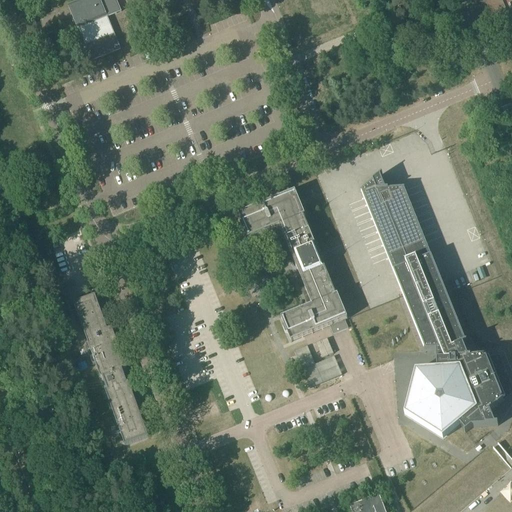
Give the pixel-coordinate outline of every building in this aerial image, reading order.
[(84,0),(69,7),(69,8),(72,16),(78,29),(106,17),(107,18),(108,18),(121,12),(118,6),(117,2),(115,0),(84,0)] [(404,12),(406,19),(411,17),(413,16),(418,14),(415,8),(404,12)] [(115,36),(86,47),(92,62),(94,61),(120,50),(118,43),(115,44),(112,37),(115,36)] [(361,190),(364,198),(373,194),(398,254),(387,258),(425,352),(435,352),(437,385),(425,385),(419,410),(441,423),(450,416),(465,434),(470,429),(494,428),(489,413),(511,394),(511,388),(499,357),(467,358),(462,346),(465,345),(424,243),(414,247),(392,188),(384,188),(379,175),(361,190)] [(239,216),(245,232),(249,240),(273,230),(280,227),(281,231),(293,261),(294,262),(298,271),(298,273),(310,302),(311,304),(312,306),(313,309),(306,311),(305,309),(281,319),(285,328),(288,335),(291,343),(304,338),(333,326),(342,322),(347,320),(338,296),(336,297),(335,293),(321,259),(317,251),(303,217),(305,217),(296,194),(295,193),(269,204),(258,208),(239,216)] [(110,337),(108,331),(95,297),(88,299),(83,301),(82,302),(74,305),(84,332),(84,334),(88,346),(86,347),(89,354),(91,353),(92,355),(93,360),(101,379),(102,379),(107,391),(105,392),(125,447),(149,439),(129,384),(126,384),(125,381),(128,381),(125,374),(123,375),(122,372),(127,370),(124,364),(124,361),(115,336),(114,336),(110,337)] [(327,341),(313,347),(320,363),(334,357),(327,341)] [(351,511),(385,511),(379,495),(349,507),(351,511)]
